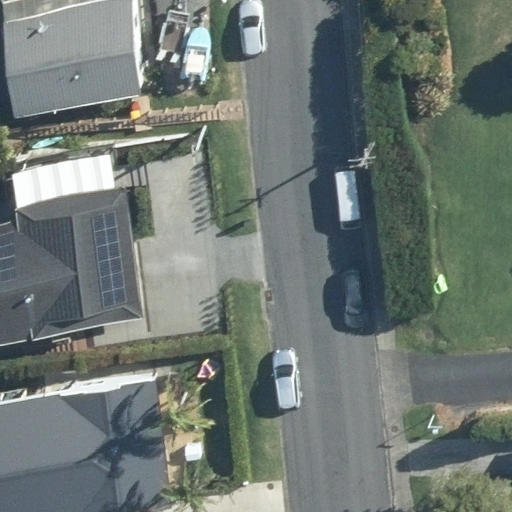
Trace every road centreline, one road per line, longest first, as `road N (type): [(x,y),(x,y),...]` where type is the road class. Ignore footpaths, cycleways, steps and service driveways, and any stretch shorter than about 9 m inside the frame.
road 1 (residential): [(329,398),(286,0)]
road 2 (residential): [(511,378),(329,398)]
